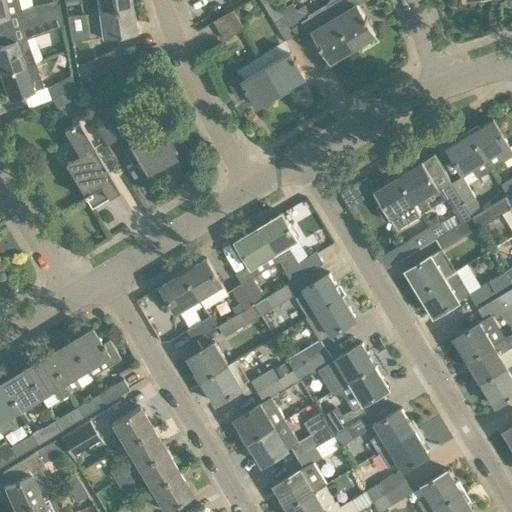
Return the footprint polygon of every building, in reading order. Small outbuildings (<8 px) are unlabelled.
[(0,0),(0,18),(8,17),(21,14),(20,9),(18,0),(0,0)] [(84,15),(130,9),(128,0),(96,0),(98,12),(82,14),(83,16),(84,15)] [(274,0),(260,0),(286,41),(296,35),(292,28),(281,10),(274,0)] [(329,0),(327,4),(353,48),(376,35),(358,5),(365,0),(329,0)] [(21,14),(25,25),(61,15),(59,4),(57,4),(49,7),(47,1),(33,6),(32,6),(20,9),(21,14)] [(331,62),(353,48),(327,4),(310,14),(305,5),(297,10),(292,3),(281,10),(292,28),(303,22),(310,33),(313,31),(331,62)] [(130,9),(84,15),(88,39),(101,37),(102,38),(133,32),(130,9)] [(243,30),(232,11),(213,22),(225,40),(243,30)] [(63,27),(61,15),(25,25),(28,37),(63,27)] [(0,74),(34,62),(25,37),(15,41),(0,45),(0,74)] [(266,67),(281,92),(306,77),(291,52),(290,52),(284,41),(260,56),(267,66),(266,67)] [(124,62),(117,47),(88,62),(96,76),(124,62)] [(34,62),(0,74),(0,77),(8,100),(43,87),(34,62)] [(258,106),(281,92),(266,67),(244,81),(241,75),(230,82),(240,99),(250,93),(258,106)] [(71,75),(46,89),(51,99),(53,99),(66,92),(73,88),(71,75)] [(71,102),(66,92),(53,99),(58,108),(71,102)] [(106,145),(119,138),(106,116),(93,124),(106,145)] [(493,118),(470,132),(486,159),(492,168),(511,156),(511,150),(509,145),(493,118)] [(91,207),(118,190),(77,121),(63,129),(79,156),(66,164),(91,207)] [(158,130),(124,149),(132,164),(139,160),(146,173),(174,157),(158,130)] [(463,173),(486,159),(470,132),(447,146),(463,173)] [(422,162),(398,176),(421,214),(446,199),(461,223),(472,217),(452,183),(442,189),(440,186),(437,187),(422,162)] [(385,221),(392,216),(399,227),(421,214),(398,176),(376,189),(384,202),(376,206),(385,221)] [(452,183),(472,217),(483,210),(462,177),(452,183)] [(511,177),(501,184),(507,194),(511,191),(511,177)] [(505,197),(483,210),(472,217),(478,228),(501,215),(502,214),(511,208),(509,206),(505,197)] [(324,263),(316,251),(307,256),(282,213),(260,226),(280,261),(286,269),(284,270),(292,282),(324,263)] [(478,228),(472,217),(461,223),(450,230),(436,238),(442,248),(443,249),(478,228)] [(427,224),(430,227),(436,238),(450,230),(446,223),(440,226),(435,219),(427,224)] [(265,297),(265,296),(253,278),(280,261),(260,226),(237,240),(251,264),(236,273),(243,283),(255,303),(265,297)] [(399,260),(436,238),(430,227),(406,241),(392,249),(399,260)] [(420,292),(445,277),(431,254),(406,269),(420,292)] [(184,271),(200,297),(222,284),(207,258),(184,271)] [(177,311),(200,297),(184,271),(161,285),(177,311)] [(459,299),(469,293),(470,293),(470,292),(457,271),(456,271),(445,277),(420,292),(433,314),(459,299)] [(490,280),(481,285),(470,292),(470,293),(469,293),(475,304),(511,282),(505,272),(490,281),(490,280)] [(308,316),(343,296),(329,273),(304,288),(306,291),(297,297),(308,316)] [(231,290),(239,304),(243,311),(253,305),(255,303),(243,283),(231,290)] [(265,296),(265,297),(255,303),(253,305),(259,315),(272,307),(293,294),(287,283),(265,296)] [(478,309),(485,319),(492,315),(492,316),(511,304),(511,289),(478,309)] [(306,318),(320,340),(357,318),(343,296),(308,316),(306,318)] [(225,337),(245,325),(238,314),(236,315),(218,326),(225,337)] [(194,340),(216,326),(210,315),(187,330),(194,340)] [(468,360),(493,345),(480,322),(455,337),(468,360)] [(108,339),(102,343),(92,328),(70,341),(91,376),(120,358),(108,339)] [(507,368),(499,355),(511,346),(511,333),(506,337),(493,345),(468,360),(482,382),(507,368)] [(327,350),(320,340),(288,359),(295,369),(327,350)] [(70,341),(47,355),(70,393),(81,387),(75,376),(86,369),(90,377),(91,376),(70,341)] [(228,365),(214,342),(189,357),(203,380),(228,365)] [(336,357),(337,359),(333,361),(327,350),(295,369),(301,380),(319,370),(331,392),(348,382),(376,365),(362,342),(336,357)] [(47,355),(24,369),(40,396),(52,389),(58,400),(70,393),(47,355)] [(216,402),(242,387),(241,385),(249,380),(237,360),(228,365),(203,380),(216,402)] [(281,377),(290,372),(284,363),(276,368),(281,377)] [(511,364),(507,368),(482,382),(496,405),(511,395),(511,364)] [(376,365),(348,382),(362,405),(390,388),(376,365)] [(258,392),(279,379),(272,368),(252,381),(258,392)] [(24,369),(1,383),(17,410),(40,396),(24,369)] [(235,419),(249,441),(285,420),(272,398),(301,380),(295,369),(279,379),(258,392),(264,402),(261,404),(260,403),(235,419)] [(106,403),(129,389),(122,379),(100,392),(106,403)] [(1,383),(0,383),(0,432),(1,434),(14,426),(8,416),(17,410),(1,383)] [(106,403),(100,392),(77,406),(83,416),(106,403)] [(125,444),(152,427),(139,405),(111,422),(125,444)] [(83,416),(77,406),(54,420),(60,430),(83,416)] [(328,424),(335,435),(366,416),(360,406),(353,410),(353,409),(343,415),(338,406),(323,415),(328,424)] [(379,453),(416,431),(402,408),(376,423),(381,432),(371,439),(379,453)] [(366,416),(335,435),(341,446),(373,427),(366,416)] [(60,430),(54,420),(31,434),(38,444),(60,430)] [(285,420),(249,441),(263,463),(291,448),(297,458),(335,435),(328,424),(299,442),(285,420)] [(100,439),(89,421),(60,438),(71,456),(100,439)] [(511,450),(511,423),(499,430),(511,450)] [(152,427),(125,444),(138,466),(165,450),(152,427)] [(416,431),(379,453),(388,467),(399,461),(404,469),(429,453),(416,431)] [(38,444),(31,434),(9,448),(15,458),(38,444)] [(275,484),(289,508),(325,486),(325,485),(327,484),(313,462),(341,446),(335,435),(297,458),(303,467),(275,484)] [(61,451),(55,441),(38,451),(44,461),(61,451)] [(0,444),(0,466),(15,458),(9,448),(5,442),(0,444)] [(165,450),(138,466),(151,489),(179,472),(165,450)] [(52,494),(41,470),(46,467),(43,463),(44,462),(37,451),(3,472),(9,484),(3,487),(14,511),(42,498),(52,494)] [(128,473),(123,463),(109,472),(115,481),(128,473)] [(407,482),(400,470),(368,490),(374,501),(407,482)] [(417,501),(423,511),(429,511),(462,492),(449,470),(423,485),(428,494),(417,501)] [(192,495),(179,472),(151,489),(164,511),(192,495)] [(128,473),(115,481),(120,490),(134,482),(128,473)] [(88,495),(80,480),(69,485),(75,500),(88,495)] [(413,492),(407,482),(374,501),(380,511),(413,492)] [(325,486),(289,508),(291,511),(356,511),(358,511),(352,500),(340,506),(337,501),(335,502),(325,486)] [(429,511),(474,511),(462,492),(429,511)] [(47,511),(42,498),(14,511),(47,511)]
